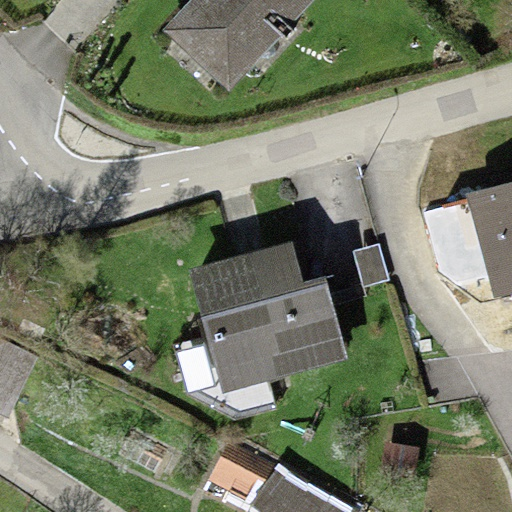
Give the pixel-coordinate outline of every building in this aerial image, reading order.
[(313,0),(204,0),(164,42),(222,96),(313,0)] [(511,200),(469,212),(493,304),(511,299),(511,200)] [(185,284),(213,396),(335,366),(317,295),(296,300),(285,260),(185,284)] [(0,355),(0,419),(1,421),(30,372),(0,355)] [(334,511),(271,476),(250,511),(334,511)]
